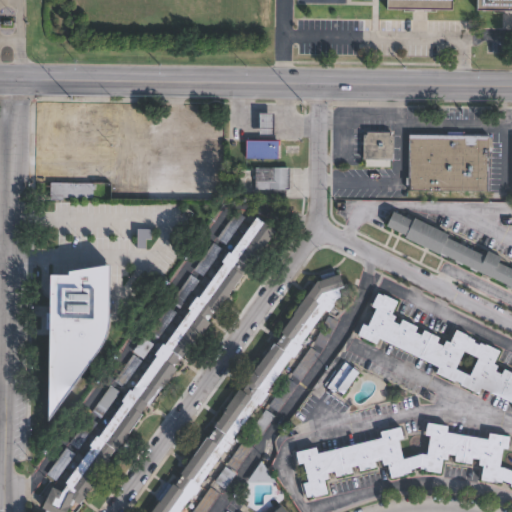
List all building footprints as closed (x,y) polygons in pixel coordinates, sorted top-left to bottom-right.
[(511,0),(391,0),(391,8),(453,8),(453,0),(478,0),(478,10),(511,10),(511,0)] [(99,144),(99,162),(68,161),(68,144),(64,144),(64,107),(92,107),(92,144),(99,144)] [(275,115),(274,135),(261,135),(262,114),(275,115)] [(395,160),(365,160),(365,135),(394,135),(395,160)] [(490,191),(410,191),(410,136),(491,137),(490,191)] [(280,157),(248,157),(248,142),(280,141),(280,157)] [(149,163),(148,181),(125,180),(125,162),(149,163)] [(290,169),(290,190),(287,190),(287,198),(274,198),(274,190),(258,190),(258,169),(290,169)] [(246,217),(227,244),(218,238),(237,211),(246,217)] [(395,212),(414,222),(416,218),(450,235),(449,238),(486,257),(489,251),(503,258),(500,263),(511,269),(511,287),(441,252),(440,256),(406,239),(407,236),(389,226),(395,212)] [(277,232),(251,268),(248,266),(242,274),(245,276),(218,313),(216,311),(208,321),(212,324),(185,360),(182,358),(176,367),(178,369),(151,405),(149,404),(141,413),(144,416),(118,451),(117,449),(109,459),(112,461),(78,505),(76,503),(74,505),(71,511),(56,511),(47,508),(56,486),(66,489),(69,484),(68,483),(99,436),(100,437),(131,391),(134,392),(165,345),(167,346),(199,297),(201,298),(231,253),(233,254),(258,217),(277,232)] [(223,249),(204,276),(196,270),(214,243),(223,249)] [(340,275),(345,284),(347,283),(351,294),(330,301),(336,304),(330,313),(327,311),(302,345),(304,347),(295,358),(293,357),(267,392),(270,394),(261,405),(259,404),(234,439),(237,441),(227,452),(225,451),(200,486),(203,488),(193,501),(192,500),(182,511),(152,511),(160,501),(161,503),(174,484),(177,486),(183,478),(182,475),(208,438),(212,439),(218,430),(216,428),(241,390),(243,391),(251,380),(249,379),(275,344),(277,346),(284,336),(282,333),(319,281),(340,275)] [(200,281),(182,308),(173,302),(192,275),(200,281)] [(119,285),(117,320),(112,319),(110,355),(79,353),(78,381),(58,380),(59,352),(54,352),(54,349),(49,349),(50,331),(55,331),(55,326),(94,328),(94,319),(88,319),(90,283),(119,285)] [(379,293),(385,296),(385,295),(398,301),(392,314),(396,316),(394,321),(402,325),(404,320),(419,327),(416,332),(423,335),(426,330),(442,338),(439,342),(450,347),(458,330),(501,351),(495,363),(499,365),(496,371),(503,374),(506,369),(511,372),(511,402),(482,387),(479,392),(437,372),(440,367),(380,338),(377,342),(359,333),(364,324),(369,326),(377,308),(373,306),(379,293)] [(178,313),(159,340),(150,334),(169,307),(178,313)] [(339,322),(324,349),(316,344),(330,317),(339,322)] [(154,345),(144,359),(135,352),(145,338),(154,345)] [(321,354),(301,381),(293,374),(312,348),(321,354)] [(143,361),(124,388),(116,382),(135,355),(143,361)] [(360,374),(343,398),(329,388),(346,364),(360,374)] [(298,385),(279,412),(270,405),(290,379),(298,385)] [(120,393),(102,418),(93,412),(112,387),(120,393)] [(276,417),(257,443),(247,436),(266,410),(276,417)] [(99,423),(78,450),(71,444),(91,417),(99,423)] [(448,432),(489,438),(490,433),(511,436),(509,448),(504,447),(501,467),(505,467),(511,470),(511,486),(511,485),(511,483),(503,479),(503,481),(483,478),(485,466),(480,465),(481,459),(474,458),(473,463),(455,460),(456,455),(450,454),(449,459),(444,458),(442,473),(421,469),(422,466),(411,468),(412,471),(393,476),(390,464),(385,465),(384,459),(376,461),(377,466),(361,470),(360,465),(352,467),(353,471),(338,475),(337,470),(329,472),(330,477),(326,478),(329,492),(309,497),(305,483),(310,482),(305,462),(300,463),(298,452),(317,448),(319,453),(383,437),(382,431),(401,427),(404,439),(400,440),(405,458),(424,454),(428,454),(431,435),(426,435),(428,422),(449,425),(448,432)] [(253,448),(237,471),(229,465),(245,442),(253,448)] [(76,454),(57,481),(50,476),(49,475),(68,448),(76,454)] [(276,482),(248,483),(263,462),(276,482)] [(236,475),(225,489),(215,481),(227,467),(236,475)] [(220,494),(206,511),(194,511),(211,487),(220,494)]
